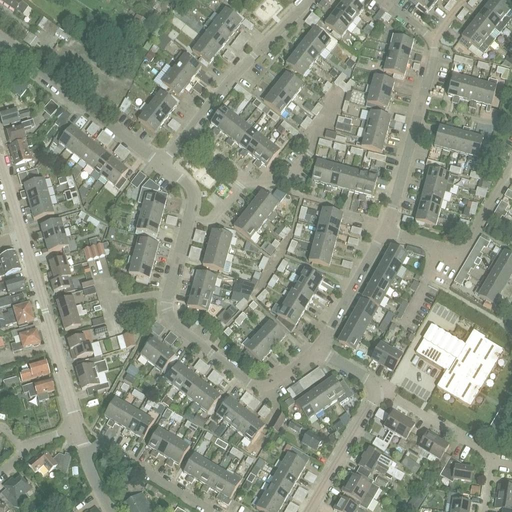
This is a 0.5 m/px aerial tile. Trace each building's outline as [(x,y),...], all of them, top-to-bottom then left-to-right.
[(22,3),(18,0),(0,0),(15,12),(16,11),(22,3)] [(343,0),(341,4),(358,17),(363,10),(350,0),(343,0)] [(425,16),(428,12),(429,12),(435,5),(428,0),(413,0),(419,4),(415,8),(425,16)] [(491,0),(489,3),(505,16),(511,9),(503,2),(504,0),(491,0)] [(26,5),(22,3),(16,11),(20,14),(26,5)] [(505,16),(489,3),(483,10),(505,27),(511,20),(505,16)] [(341,4),(335,11),(352,24),(358,17),(341,4)] [(452,8),(448,4),(444,9),(448,13),(452,8)] [(225,10),(220,17),(236,30),(242,23),(244,20),(236,13),(234,16),(225,10)] [(385,13),(380,10),(372,20),(377,23),(385,13)] [(505,27),(483,10),(478,17),(500,34),(505,27)] [(335,11),(330,17),(347,31),(352,24),(335,11)] [(390,18),(386,14),(382,19),(386,22),(390,18)] [(54,38),(55,36),(57,32),(59,29),(43,17),(37,26),(54,38)] [(236,30),(220,17),(214,24),(231,37),(236,30)] [(341,38),(347,31),(330,17),(324,25),(333,31),(330,35),(338,41),(341,38)] [(500,34),(478,17),(472,24),(494,41),(500,34)] [(32,49),(34,46),(39,39),(30,33),(29,33),(11,18),(2,28),(32,49)] [(143,20),(136,31),(146,37),(153,26),(143,20)] [(204,27),(209,31),(225,44),(231,37),(214,24),(209,20),(204,27)] [(472,24),(467,30),(489,48),(494,41),(472,24)] [(308,36),(324,49),(329,53),(337,43),(316,26),(314,29),(313,29),(308,36)] [(489,48),(467,30),(461,37),(462,37),(458,42),(468,50),(471,45),(478,51),(483,55),(489,48)] [(225,44),(209,31),(203,38),(220,51),(225,44)] [(308,36),(302,43),(319,56),(324,49),(308,36)] [(390,46),(410,51),(412,42),(392,37),(390,46)] [(203,38),(198,45),(215,58),(220,51),(203,38)] [(238,38),(236,41),(243,47),(246,44),(238,38)] [(243,47),(236,41),(233,44),(241,50),(243,47)] [(302,43),(297,50),(314,63),(319,56),(302,43)] [(215,58),(198,45),(192,52),(201,58),(198,62),(206,68),(209,65),(215,58)] [(410,51),(390,46),(388,54),(408,60),(410,51)] [(297,50),(292,57),(308,70),(314,63),(297,50)] [(225,55),(233,61),(235,58),(227,51),(225,55)] [(179,63),(195,76),(201,68),(192,62),(195,59),(187,53),(185,56),(181,53),(175,60),(179,63)] [(388,54),(385,63),(406,68),(408,60),(388,54)] [(233,61),(225,55),(222,58),(230,64),(233,61)] [(308,70),(292,57),(286,64),(303,78),(308,70)] [(179,63),(173,70),(190,83),(195,76),(179,63)] [(406,68),(385,63),(383,71),(393,74),(392,78),(402,81),(403,77),(406,68)] [(509,71),(498,68),(496,73),(502,75),(501,79),(506,81),(509,71)] [(173,70),(168,77),(185,90),(190,83),(173,70)] [(371,86),(391,92),(393,83),(383,80),(384,76),(374,74),(374,75),(369,73),(365,85),(371,86)] [(341,82),(342,82),(346,77),(341,74),(334,84),(338,87),(341,82)] [(280,82),(296,95),(302,88),(286,75),(280,82)] [(455,104),(462,78),(453,75),(447,96),(453,98),(452,103),(455,104)] [(16,81),(10,76),(3,85),(9,89),(16,81)] [(168,77),(162,84),(163,84),(160,87),(168,93),(170,90),(179,97),(185,90),(168,77)] [(465,101),(470,80),(462,78),(455,104),(458,105),(460,99),(465,101)] [(16,81),(10,89),(21,98),(28,89),(17,81),(17,80),(16,81)] [(470,80),(465,101),(470,102),(469,107),(472,108),(479,82),(470,80)] [(496,87),(494,86),(495,82),(489,80),(488,84),(482,105),(487,106),(485,112),(489,113),(496,87)] [(346,94),(347,92),(354,84),(350,81),(346,86),(342,90),(346,94)] [(275,89),(291,102),(296,95),(280,82),(275,89)] [(482,105),(488,84),(479,82),(472,108),(476,109),(477,104),(482,105)] [(197,83),(194,86),(202,93),(205,90),(197,83)] [(327,83),(320,91),(325,95),(331,86),(327,83)] [(200,96),(202,93),(194,86),(192,90),(200,96)] [(243,98),(247,93),(237,86),(233,90),(243,98)] [(368,95),(389,100),(391,92),(371,86),(368,95)] [(291,102),(275,89),(269,96),(286,109),(291,102)] [(171,96),(168,99),(160,93),(154,100),(171,113),(177,106),(176,105),(179,102),(171,96)] [(389,100),(368,95),(366,103),(367,104),(386,109),(389,100)] [(286,109),(269,96),(264,103),(280,116),(286,109)] [(125,99),(119,110),(123,114),(131,104),(125,99)] [(149,107),(165,120),(171,113),(154,100),(149,107)] [(43,110),(47,114),(43,118),(47,121),(59,108),(51,101),(43,110)] [(367,104),(366,108),(371,109),(385,113),(386,109),(367,104)] [(143,114),(160,127),(165,120),(149,107),(143,114)] [(231,114),(224,108),(211,125),(215,128),(211,132),(214,135),(231,114)] [(18,114),(16,109),(0,113),(4,127),(20,122),(19,119),(31,116),(29,111),(18,114)] [(55,124),(61,130),(66,123),(70,117),(65,112),(55,124)] [(369,113),(367,122),(388,127),(390,118),(384,117),(370,113),(369,113)] [(160,127),(143,114),(138,121),(154,134),(160,127)] [(224,136),(238,119),(231,114),(214,135),(217,137),(221,133),(224,136)] [(338,118),(337,123),(351,127),(342,124),(344,119),(338,118)] [(225,144),(228,146),(245,124),(238,119),(224,136),(229,139),(225,144)] [(172,120),(170,123),(178,130),(180,126),(172,120)] [(35,128),(33,121),(21,124),(22,127),(7,131),(7,133),(6,135),(7,137),(9,138),(10,144),(26,139),(23,131),(35,128)] [(367,122),(365,130),(385,136),(388,127),(367,122)] [(66,150),(79,133),(72,128),(66,123),(61,130),(53,143),(57,146),(59,144),(66,150)] [(170,123),(167,126),(175,133),(178,130),(170,123)] [(351,127),(337,123),(335,129),(349,133),(351,127)] [(434,148),(443,150),(450,124),(446,123),(445,129),(439,127),(434,148)] [(86,132),(89,134),(96,127),(93,124),(86,132)] [(238,147),(251,130),(245,124),(228,146),(230,148),(234,143),(238,147)] [(443,150),(452,152),(457,132),(452,131),(453,125),(450,124),(443,150)] [(298,134),(288,126),(284,130),(294,138),(298,134)] [(96,127),(89,134),(93,137),(99,129),(96,127)] [(460,155),(467,128),(463,127),(462,133),(457,132),(452,152),(460,155)] [(467,128),(460,155),(469,157),(474,136),(468,135),(470,129),(467,128)] [(239,154),(242,157),(258,135),(251,130),(238,147),(242,150),(239,154)] [(362,139),(383,144),(385,136),(365,130),(363,136),(359,135),(358,138),(362,139)] [(335,141),(336,137),(337,134),(326,131),(324,138),(335,141)] [(476,164),(477,159),(478,159),(484,133),(480,132),(479,138),(474,136),(469,157),(472,158),(471,163),(476,164)] [(79,133),(66,150),(73,155),(86,139),(79,133)] [(103,145),(109,137),(106,135),(100,143),(103,145)] [(248,155),(252,158),(265,141),(258,135),(242,157),(245,159),(248,155)] [(109,137),(103,145),(106,148),(113,140),(109,137)] [(80,160),(93,144),(86,139),(73,155),(80,160)] [(383,144),(362,139),(361,145),(357,144),(356,147),(381,153),(383,144)] [(12,156),(28,151),(27,148),(32,147),(30,140),(9,147),(12,156)] [(319,140),(318,145),(330,149),(331,143),(319,140)] [(45,145),(41,141),(35,147),(40,151),(45,145)] [(256,167),(272,146),(265,141),(252,158),(256,161),(253,165),(256,167)] [(87,166),(100,149),(93,144),(80,160),(87,166)] [(117,156),(123,148),(120,146),(114,154),(117,156)] [(279,152),(272,146),(256,167),(258,170),(262,165),(266,168),(279,152)] [(126,151),(123,148),(117,156),(120,158),(126,151)] [(94,171),(107,155),(100,149),(87,166),(94,171)] [(28,151),(12,156),(15,165),(31,160),(28,151)] [(373,154),(372,160),(384,163),(385,158),(382,157),(373,154)] [(101,177),(114,160),(107,155),(94,171),(101,177)] [(114,160),(101,177),(107,182),(121,166),(114,160)] [(438,169),(439,164),(427,160),(426,166),(438,169)] [(320,184),(326,164),(317,162),(310,188),(313,189),(315,183),(320,184)] [(327,192),(334,167),(326,164),(320,184),(325,186),(323,191),(327,192)] [(121,166),(107,182),(115,188),(119,191),(127,181),(122,178),(128,171),(121,166)] [(334,167),(327,192),(330,193),(332,188),(337,189),(343,169),(334,167)] [(74,168),(71,173),(73,175),(75,181),(81,173),(74,168)] [(343,169),(337,189),(342,190),(340,196),(344,197),(351,171),(343,169)] [(458,178),(429,170),(427,179),(447,184),(453,186),(454,180),(458,181),(458,178)] [(354,194),(359,173),(351,171),(344,197),(347,198),(349,192),(354,194)] [(368,176),(361,201),(364,202),(365,197),(371,198),(378,173),(370,171),(369,176),(368,176)] [(359,173),(354,194),(359,195),(357,201),(361,201),(368,176),(359,173)] [(30,184),(24,185),(26,191),(20,193),(21,196),(47,188),(44,180),(40,181),(39,175),(28,178),(30,184)] [(59,185),(67,183),(73,181),(71,176),(58,179),(59,185)] [(427,179),(425,187),(445,193),(449,194),(450,189),(453,187),(453,186),(447,184),(427,179)] [(143,205),(163,210),(166,201),(156,199),(157,192),(160,188),(150,181),(143,189),(139,204),(143,205)] [(445,193),(425,187),(422,196),(443,201),(445,193)] [(49,197),(47,188),(21,196),(22,199),(27,198),(29,203),(49,197)] [(287,195),(277,190),(270,199),(261,193),(256,200),(272,213),(278,206),(280,203),(281,203),(287,195)] [(422,196),(420,204),(440,210),(443,201),(422,196)] [(49,197),(29,203),(30,208),(25,210),(26,213),(52,205),(49,197)] [(277,217),(272,213),(256,200),(250,207),(267,220),(271,224),(277,217)] [(498,208),(505,212),(508,206),(501,202),(498,208)] [(420,204),(418,213),(438,218),(440,210),(420,204)] [(52,205),(26,213),(27,216),(32,215),(34,220),(54,214),(52,205)] [(143,205),(141,214),(161,219),(163,210),(143,205)] [(245,214),(261,227),(267,220),(250,207),(245,214)] [(319,219),(340,224),(342,215),(322,210),(319,219)] [(491,218),(498,223),(502,217),(495,212),(491,218)] [(436,227),(438,218),(418,213),(415,222),(416,222),(415,225),(424,228),(425,224),(436,227)] [(139,222),(159,227),(161,219),(141,214),(139,222)] [(239,221),(256,234),(261,227),(245,214),(239,221)] [(317,227),(338,232),(340,224),(319,219),(317,227)] [(37,234),(38,237),(64,230),(61,221),(41,227),(42,232),(37,234)] [(256,234),(239,221),(233,228),(250,241),(256,234)] [(136,235),(149,239),(155,240),(156,236),(157,236),(159,227),(139,222),(136,231),(137,231),(136,235)] [(488,224),(485,230),(492,234),(495,228),(488,224)] [(338,232),(317,227),(315,236),(336,241),(338,232)] [(224,229),(222,234),(212,232),(210,240),(230,246),(233,237),(234,238),(235,233),(234,232),(224,229)] [(283,240),(286,235),(282,232),(278,229),(275,234),(283,240)] [(44,239),(46,244),(66,238),(64,230),(38,237),(39,241),(44,239)] [(336,241),(315,236),(313,244),(333,249),(336,241)] [(69,247),(66,238),(46,244),(47,249),(42,251),(43,254),(69,247)] [(156,254),(158,245),(157,245),(159,241),(155,240),(149,239),(148,242),(138,240),(135,249),(156,254)] [(230,246),(210,240),(208,249),(228,254),(230,246)] [(480,254),(480,253),(484,247),(477,243),(473,249),(480,254)] [(333,249),(313,244),(311,253),(331,258),(333,249)] [(105,256),(103,251),(102,245),(96,247),(100,258),(105,256)] [(251,246),(249,252),(259,256),(260,253),(251,246)] [(96,247),(90,248),(94,259),(100,258),(96,247)] [(385,258),(401,266),(406,256),(391,247),(385,258)] [(94,259),(90,248),(84,250),(87,261),(94,259)] [(156,254),(135,249),(133,257),(153,263),(156,254)] [(228,254),(208,249),(206,257),(226,263),(228,254)] [(0,263),(1,263),(3,267),(19,261),(15,252),(0,257),(0,263)] [(511,256),(504,252),(501,259),(496,257),(494,261),(511,271),(511,256)] [(331,258),(311,253),(308,262),(329,267),(331,258)] [(474,264),(477,258),(470,254),(467,260),(474,264)] [(131,266),(151,271),(153,263),(133,257),(131,266)] [(226,263),(206,257),(203,266),(223,272),(226,263)] [(49,274),(68,268),(65,258),(50,263),(52,273),(49,274)] [(401,266),(385,258),(379,268),(395,276),(401,266)] [(3,267),(0,267),(0,277),(6,276),(22,270),(19,261),(3,267)] [(492,275),(506,283),(511,273),(511,271),(494,261),(491,266),(495,269),(492,275)] [(464,265),(460,271),(467,275),(471,269),(464,265)] [(149,280),(151,271),(131,266),(129,275),(136,277),(135,282),(147,285),(149,280)] [(68,268),(49,274),(51,283),(55,282),(67,279),(71,277),(70,272),(74,271),(73,267),(68,269),(68,268)] [(395,276),(379,268),(374,278),(389,286),(395,276)] [(317,288),(322,280),(304,270),(299,278),(317,288)] [(461,286),(464,280),(466,282),(469,276),(467,275),(460,271),(457,276),(454,282),(461,286)] [(194,281),(215,287),(217,278),(197,272),(194,281)] [(481,283),(500,294),(506,283),(492,275),(488,281),(484,278),(481,283)] [(55,282),(51,283),(54,293),(64,290),(65,294),(75,291),(71,277),(67,279),(55,282)] [(317,288),(299,278),(295,285),(313,296),(317,288)] [(389,286),(374,278),(368,288),(384,296),(389,286)] [(25,291),(21,279),(0,284),(0,291),(7,290),(9,295),(25,291)] [(92,279),(81,282),(83,289),(94,285),(92,279)] [(192,290),(212,295),(215,287),(194,281),(192,290)] [(500,294),(481,283),(478,288),(482,291),(479,297),(493,305),(500,294)] [(313,296),(295,285),(290,293),(308,304),(313,296)] [(94,287),(84,291),(85,297),(96,293),(94,287)] [(384,296),(368,288),(363,298),(378,306),(384,296)] [(190,299),(210,304),(212,295),(192,290),(190,299)] [(264,291),(260,295),(264,299),(268,294),(264,291)] [(308,304),(290,293),(286,301),(304,311),(308,304)] [(60,312),(76,307),(72,294),(64,296),(65,300),(57,302),(60,312)] [(0,299),(0,308),(12,305),(10,297),(0,299)] [(210,304),(190,299),(187,308),(208,313),(210,304)] [(281,308),(299,319),(304,311),(286,301),(281,308)] [(361,301),(355,312),(370,321),(376,310),(361,301)] [(253,303),(249,307),(253,311),(257,306),(253,303)] [(276,320),(291,334),(299,319),(281,308),(275,304),(271,312),(278,316),(276,320)] [(0,321),(14,318),(32,313),(29,305),(14,309),(8,311),(8,314),(3,316),(1,310),(0,310),(0,321)] [(76,307),(60,312),(62,321),(78,317),(86,314),(86,312),(82,313),(80,306),(76,307)] [(225,311),(218,319),(221,322),(225,326),(232,319),(225,311)] [(355,312),(349,322),(365,331),(370,321),(355,312)] [(14,318),(0,321),(0,330),(6,329),(5,326),(18,323),(19,329),(28,326),(27,323),(34,321),(32,313),(14,318)] [(78,317),(62,321),(65,331),(81,327),(78,317)] [(104,318),(92,321),(94,327),(105,324),(104,318)] [(221,322),(217,326),(221,330),(225,326),(221,322)] [(349,322),(344,332),(359,341),(365,331),(349,322)] [(263,329),(278,344),(284,337),(269,323),(263,329)] [(105,326),(95,329),(96,335),(107,332),(105,326)] [(431,326),(415,353),(445,371),(436,387),(449,395),(470,408),(496,365),(504,351),(484,340),(485,338),(473,331),(465,345),(464,346),(431,326)] [(13,339),(20,337),(21,342),(11,345),(13,352),(41,345),(37,332),(26,335),(24,329),(11,333),(13,339)] [(228,329),(224,333),(228,337),(232,332),(228,329)] [(278,344),(263,329),(257,335),(272,350),(278,344)] [(359,341),(344,332),(338,342),(354,351),(359,341)] [(171,333),(164,341),(168,344),(174,336),(171,333)] [(132,334),(123,336),(126,350),(135,347),(132,334)] [(272,350),(257,335),(251,341),(266,356),(272,350)] [(87,346),(86,346),(84,336),(68,341),(71,351),(75,350),(74,349),(87,346)] [(148,362),(161,345),(154,340),(151,338),(144,346),(148,348),(141,357),(148,362)] [(266,356),(251,341),(244,347),(260,363),(266,356)] [(75,350),(71,351),(73,360),(93,355),(91,345),(86,346),(87,346),(74,349),(75,350)] [(155,367),(168,351),(161,345),(148,362),(155,367)] [(381,345),(372,361),(382,366),(391,351),(381,345)] [(391,351),(382,366),(393,372),(403,354),(393,348),(391,351)] [(168,351),(155,367),(162,373),(169,364),(172,367),(178,359),(175,357),(175,356),(168,351)] [(76,370),(79,380),(109,371),(108,371),(104,372),(102,366),(104,366),(101,357),(89,360),(91,366),(76,370)] [(197,371),(203,363),(200,360),(194,368),(197,371)] [(46,361),(30,365),(31,371),(20,374),(22,381),(49,374),(46,361)] [(206,365),(203,363),(197,371),(200,373),(206,365)] [(166,381),(173,387),(186,370),(179,364),(172,373),(169,370),(163,378),(166,381)] [(315,370),(321,378),(324,376),(319,368),(315,370)] [(180,392),(193,375),(186,370),(173,387),(180,392)] [(318,381),(321,378),(315,370),(312,372),(318,381)] [(97,375),(109,372),(109,371),(79,380),(82,391),(96,387),(98,392),(111,389),(109,383),(100,385),(97,375)] [(211,382),(217,374),(214,371),(208,379),(211,382)] [(220,376),(217,374),(211,382),(214,384),(220,376)] [(137,380),(128,375),(124,380),(134,386),(137,380)] [(193,375),(180,392),(187,397),(200,381),(193,375)] [(3,381),(5,388),(20,383),(19,377),(3,381)] [(301,380),(307,388),(310,386),(304,378),(301,380)] [(341,407),(349,402),(342,393),(338,387),(332,378),(324,383),(337,401),(341,407)] [(24,394),(28,393),(30,399),(38,397),(39,403),(49,400),(47,393),(54,391),(51,379),(22,387),(24,394)] [(304,391),(307,388),(301,380),(298,382),(304,391)] [(194,403),(207,386),(200,381),(187,397),(194,403)] [(337,401),(324,383),(317,388),(330,406),(337,401)] [(343,384),(338,387),(342,393),(347,389),(343,384)] [(207,386),(194,403),(201,408),(214,391),(207,386)] [(290,388),(287,390),(292,399),(296,396),(290,388)] [(330,406),(317,388),(310,393),(323,411),(330,406)] [(201,408),(209,414),(212,416),(218,408),(215,406),(221,397),(214,391),(201,408)] [(323,411),(310,393),(303,398),(316,416),(323,411)] [(244,403),(247,406),(253,398),(250,395),(244,403)] [(237,404),(229,399),(226,397),(220,405),(223,407),(216,416),(224,421),(237,404)] [(253,398),(247,406),(250,408),(256,400),(253,398)] [(316,416),(303,398),(296,403),(309,422),(316,416)] [(110,427),(123,404),(116,400),(105,418),(110,421),(107,426),(110,427)] [(123,404),(110,427),(113,429),(115,425),(120,427),(131,409),(123,404)] [(237,404),(224,421),(231,427),(244,410),(237,404)] [(258,414),(261,417),(267,409),(264,406),(258,414)] [(125,436),(139,413),(131,409),(120,427),(125,430),(122,435),(125,436)] [(267,409),(261,417),(264,419),(270,411),(267,409)] [(244,410),(231,427),(238,432),(251,415),(244,410)] [(135,436),(146,417),(139,413),(125,436),(128,438),(131,434),(135,436)] [(278,413),(270,427),(277,432),(285,418),(278,413)] [(384,428),(390,432),(383,443),(388,446),(395,435),(404,419),(393,413),(384,428)] [(238,432),(244,437),(257,421),(251,415),(238,432)] [(154,422),(146,417),(135,436),(140,439),(137,443),(141,445),(154,422)] [(193,422),(202,428),(205,423),(195,418),(193,422)] [(404,419),(395,435),(401,439),(398,446),(407,452),(416,437),(410,434),(415,426),(404,419)] [(265,426),(257,421),(244,437),(252,443),(265,426)] [(309,432),(291,422),(288,428),(305,438),(302,444),(316,452),(322,441),(308,434),(309,432)] [(153,457),(167,434),(160,429),(149,447),(153,450),(150,455),(153,457)] [(429,456),(438,440),(428,433),(423,441),(416,437),(407,452),(418,459),(422,452),(429,456)] [(167,434),(153,457),(156,459),(159,454),(164,457),(175,438),(167,434)] [(165,464),(169,466),(182,443),(175,438),(164,457),(168,459),(165,464)] [(372,445),(384,453),(388,446),(383,443),(376,438),(372,445)] [(443,471),(451,458),(445,454),(449,446),(438,440),(429,456),(435,460),(433,465),(443,471)] [(190,448),(182,443),(169,466),(172,468),(174,463),(179,466),(190,448)] [(283,463),(302,473),(306,465),(300,462),(304,456),(291,448),(288,454),(288,455),(283,463)] [(392,464),(381,458),(382,457),(368,448),(367,450),(365,450),(364,452),(364,454),(363,457),(387,472),(386,474),(401,482),(405,475),(391,467),(392,464)] [(53,470),(60,472),(64,456),(59,454),(53,460),(46,452),(44,452),(28,465),(35,474),(37,472),(41,476),(43,476),(48,472),(49,473),(53,470)] [(189,483),(203,460),(195,455),(184,473),(188,476),(186,481),(189,483)] [(358,465),(357,466),(371,474),(374,470),(384,476),(386,474),(387,472),(363,457),(360,461),(359,461),(357,463),(358,465)] [(405,457),(401,464),(406,468),(410,461),(405,457)] [(452,484),(454,480),(471,483),(473,470),(461,468),(461,464),(451,458),(443,471),(440,476),(452,484)] [(210,464),(203,460),(189,483),(192,484),(194,480),(199,482),(210,464)] [(302,473),(283,463),(279,470),(297,481),(302,473)] [(201,489),(204,492),(218,469),(210,464),(199,482),(203,485),(201,489)] [(225,473),(218,469),(204,492),(207,493),(209,488),(215,491),(225,473)] [(297,481),(279,470),(274,478),(293,488),(297,481)] [(374,482),(372,481),(357,472),(354,477),(351,476),(347,484),(365,495),(373,500),(379,489),(372,485),(374,482)] [(216,499),(219,500),(235,474),(233,477),(225,473),(215,491),(219,494),(216,499)] [(308,473),(306,476),(315,481),(317,478),(308,473)] [(243,479),(235,474),(219,500),(229,506),(232,501),(230,500),(243,479)] [(313,484),(315,481),(306,476),(304,479),(313,484)] [(16,482),(13,479),(4,487),(12,496),(7,500),(14,508),(22,510),(26,506),(24,503),(29,499),(25,495),(32,489),(27,482),(25,483),(21,478),(16,482)] [(293,488),(274,478),(270,485),(288,496),(293,488)] [(373,500),(365,495),(347,484),(342,493),(347,495),(344,501),(358,509),(359,506),(367,511),(373,500)] [(288,496),(270,485),(266,493),(284,504),(288,496)] [(496,497),(511,499),(511,488),(498,486),(496,497)] [(297,491),(306,496),(308,493),(299,488),(297,491)] [(306,496),(297,491),(295,495),(304,500),(306,496)] [(261,500),(279,511),(284,504),(266,493),(261,500)] [(450,511),(469,511),(471,504),(462,502),(463,495),(448,493),(446,505),(452,506),(450,511)] [(0,511),(8,511),(13,508),(1,494),(0,494),(0,511)] [(152,511),(142,494),(126,503),(130,511),(152,511)] [(494,509),(502,510),(502,511),(511,511),(511,499),(496,497),(494,509)] [(335,511),(355,511),(358,509),(344,501),(341,499),(334,511),(335,511)] [(278,511),(279,511),(261,500),(256,508),(262,511),(278,511)] [(288,506),(297,511),(299,508),(290,503),(288,506)]
